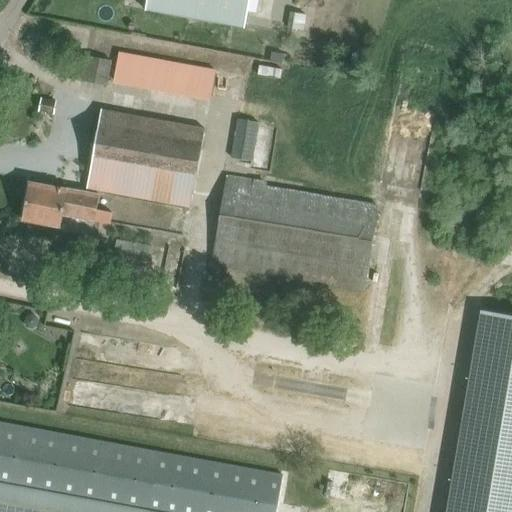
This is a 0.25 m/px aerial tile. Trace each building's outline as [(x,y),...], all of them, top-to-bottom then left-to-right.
[(146,0),(145,10),(245,28),(250,0),(146,0)] [(272,51),(270,60),(282,62),(284,53),(272,51)] [(110,84),(210,99),(214,67),(115,52),(110,84)] [(92,56),(86,79),(106,84),(111,61),(92,56)] [(54,113),(56,102),(41,99),(38,113),(44,114),(43,119),(53,121),(54,113)] [(86,192),(68,189),(63,214),(102,222),(110,223),(112,212),(97,210),(100,190),(190,207),(205,129),(101,110),(86,192)] [(232,159),(253,162),(259,124),(237,121),(232,159)] [(213,266),(363,292),(377,209),(266,190),(267,185),(228,179),(213,266)] [(63,214),(68,189),(29,181),(22,220),(60,227),(63,214)] [(446,511),(511,511),(511,314),(481,309),(446,511)] [(0,511),(274,511),(282,472),(0,422),(0,511)]
